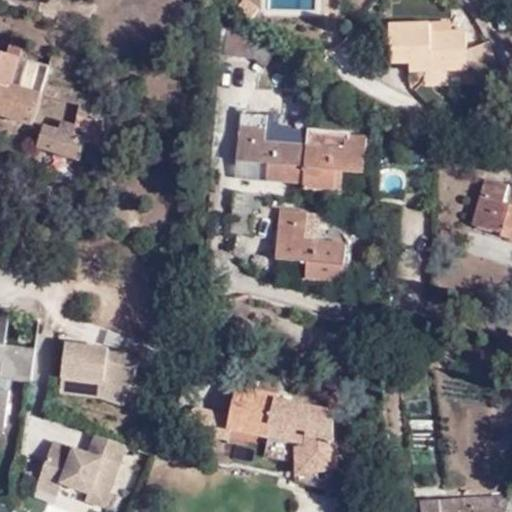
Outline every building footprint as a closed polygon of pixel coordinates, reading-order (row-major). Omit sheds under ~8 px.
[(247,0),(240,0),(235,8),(250,17),(257,7),(247,0)] [(449,19),(429,20),(430,31),(450,30),(449,19)] [(391,60),(409,60),(409,59),(430,58),(431,69),(467,67),(465,29),(450,30),(430,31),(429,20),(389,22),(391,60)] [(269,72),(280,56),(232,31),(230,58),(256,61),(269,72)] [(16,54),(25,57),(28,48),(18,45),(16,54)] [(62,90),(69,61),(55,57),(51,71),(23,63),(25,57),(16,54),(4,49),(1,57),(0,57),(0,117),(35,128),(45,97),(48,86),(62,90)] [(430,58),(409,59),(409,60),(410,70),(431,69),(430,58)] [(85,66),(71,62),(69,61),(62,90),(76,94),(85,66)] [(58,101),(62,90),(48,86),(45,97),(58,101)] [(100,102),(76,94),(62,90),(58,101),(86,111),(79,132),(91,135),(100,102)] [(113,105),(100,102),(91,135),(79,132),(64,127),(62,135),(47,130),(42,148),(40,147),(38,153),(80,166),(87,144),(108,150),(117,126),(108,122),(113,105)] [(242,113),(239,162),(268,165),(267,181),(303,185),(303,190),(336,192),(337,171),(365,173),(368,139),(279,131),(279,116),(242,113)] [(426,158),(426,138),(406,136),(405,157),(426,158)] [(268,165),(239,162),(237,179),(267,181),(268,165)] [(481,178),(480,186),(506,192),(509,185),(481,178)] [(506,192),(480,186),(470,225),(500,232),(499,236),(511,239),(511,204),(504,203),(506,192)] [(27,188),(20,212),(45,220),(52,196),(27,188)] [(254,235),(255,195),(237,193),(234,234),(254,235)] [(346,282),(347,245),(306,243),(307,214),(282,213),(280,262),(309,264),(309,282),(346,282)] [(0,311),(0,350),(8,352),(15,314),(0,311)] [(65,339),(57,391),(128,402),(136,350),(65,339)] [(0,432),(1,432),(9,385),(29,389),(35,356),(8,352),(0,350),(0,432)] [(229,430),(231,431),(293,443),(305,446),(305,468),(336,467),(333,413),(284,402),(284,405),(276,403),(278,396),(257,393),(258,381),(241,378),(241,389),(237,388),(232,418),(229,430)] [(229,440),(231,431),(229,430),(232,418),(195,411),(179,431),(229,440)] [(91,458),(55,445),(43,479),(65,487),(91,496),(88,504),(106,510),(128,449),(98,438),(91,458)] [(305,446),(293,443),(294,474),(336,467),(305,468),(305,446)] [(65,487),(43,479),(39,490),(60,499),(65,487)] [(350,511),(350,495),(346,494),(336,495),(336,511),(350,511)] [(510,511),(511,508),(511,494),(422,501),(423,511),(510,511)]
